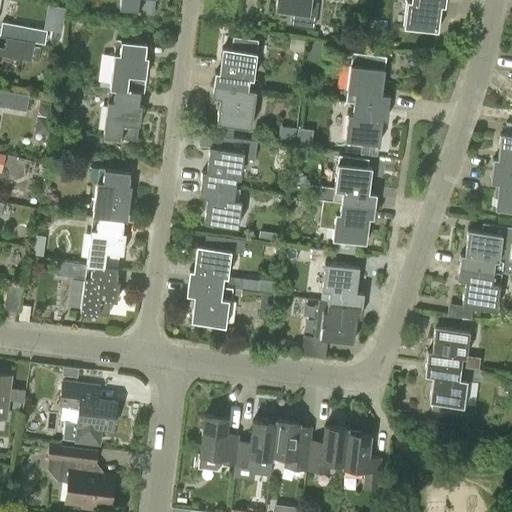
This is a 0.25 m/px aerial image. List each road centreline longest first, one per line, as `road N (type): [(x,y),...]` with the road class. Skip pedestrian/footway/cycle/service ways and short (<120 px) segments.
road 1 (residential): [(172,357),(345,379),(373,370),(487,43),(493,0)]
road 2 (residential): [(143,354),(190,0)]
road 3 (residential): [(154,511),(172,357)]
road 4 (residential): [(0,337),(143,354)]
